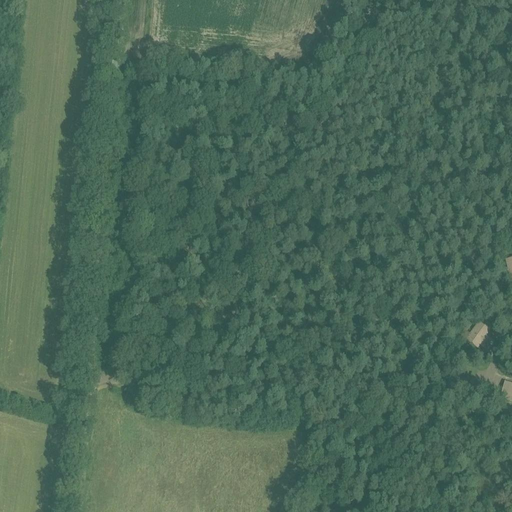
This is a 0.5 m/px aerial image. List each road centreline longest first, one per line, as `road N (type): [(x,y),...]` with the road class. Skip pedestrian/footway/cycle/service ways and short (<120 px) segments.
road 1 (tertiary): [(77,511),(121,0)]
road 2 (track): [(492,368),(467,410),(387,402),(288,374),(200,378),(155,394),(89,373)]
road 3 (track): [(143,73),(342,95),(370,0)]
road 4 (track): [(347,83),(424,66),(511,62)]
